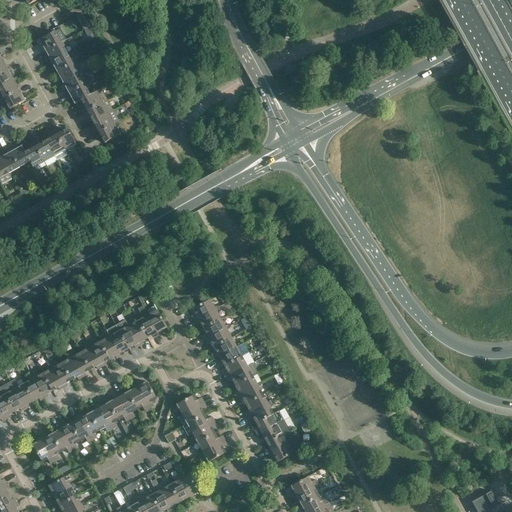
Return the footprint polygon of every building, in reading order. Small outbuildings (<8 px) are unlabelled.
[(40,41),(46,52),(65,41),(66,40),(60,29),(52,34),(40,41)] [(69,39),(66,40),(65,41),(46,52),(52,62),(67,54),(63,47),(72,43),(69,39)] [(57,73),(77,62),(74,57),(70,60),(67,54),(52,62),(57,73)] [(63,83),(78,75),(75,69),(79,66),(77,62),(57,73),(63,83)] [(8,69),(0,73),(0,87),(13,80),(8,69)] [(111,71),(105,74),(108,79),(114,76),(111,71)] [(69,94),(88,83),(87,80),(83,72),(78,75),(63,83),(69,94)] [(13,80),(0,87),(0,91),(1,94),(0,94),(0,100),(19,90),(13,80)] [(91,87),(88,83),(69,94),(75,104),(75,105),(82,101),(81,100),(90,96),(87,90),(91,87)] [(19,90),(0,100),(0,101),(2,106),(6,103),(10,110),(25,101),(19,90)] [(90,96),(81,100),(82,101),(85,107),(81,109),(83,114),(106,101),(100,90),(90,96)] [(90,116),(93,122),(112,111),(106,101),(83,114),(85,118),(90,116)] [(92,130),(94,135),(114,124),(118,122),(112,111),(93,122),(96,128),(92,130)] [(114,124),(94,135),(97,139),(101,137),(105,143),(120,135),(114,124)] [(59,129),(54,132),(65,151),(76,145),(68,130),(61,133),(59,129)] [(65,151),(54,132),(50,134),(52,138),(46,142),(55,157),(65,151)] [(44,163),(55,157),(46,142),(41,145),(38,140),(34,143),(44,163)] [(32,150),(25,153),(34,169),(44,163),(34,143),(29,145),(32,150)] [(34,169),(25,153),(22,147),(15,150),(13,146),(8,148),(19,168),(29,162),(33,169),(34,169)] [(19,168),(8,148),(4,151),(6,155),(0,158),(9,174),(19,168)] [(0,182),(1,184),(11,178),(9,174),(0,158),(0,182)] [(21,196),(12,202),(13,205),(23,199),(21,196)] [(138,298),(140,303),(144,301),(146,299),(144,295),(138,298)] [(192,317),(194,322),(218,309),(217,307),(215,308),(210,300),(193,310),(196,315),(192,317)] [(145,312),(158,336),(162,334),(160,332),(167,328),(155,306),(145,312)] [(201,324),(204,329),(221,320),(217,312),(219,310),(218,309),(194,322),(197,326),(201,324)] [(143,319),(138,322),(148,339),(154,335),(155,338),(158,336),(145,312),(141,314),(143,319)] [(126,322),(140,346),(143,345),(141,342),(148,339),(138,322),(133,324),(131,320),(126,322)] [(202,336),(205,341),(229,328),(228,326),(225,327),(221,320),(204,329),(207,334),(202,336)] [(119,332),(129,349),(135,346),(136,348),(140,346),(126,322),(122,325),(124,329),(119,332)] [(212,343),(214,348),(231,338),(227,331),(229,329),(229,328),(205,341),(207,345),(212,343)] [(107,333),(121,357),(124,355),(122,353),(129,349),(119,332),(114,335),(112,330),(107,333)] [(77,332),(72,335),(74,340),(80,337),(77,332)] [(100,343),(110,360),(116,356),(117,359),(121,357),(107,333),(103,335),(105,340),(100,343)] [(213,355),(215,360),(239,346),(238,344),(235,346),(231,338),(214,348),(217,353),(213,355)] [(88,344),(102,368),(105,366),(103,363),(110,360),(100,343),(95,346),(93,341),(88,344)] [(81,353),(91,370),(97,367),(98,369),(102,368),(88,344),(84,346),(86,350),(81,353)] [(222,362),(225,367),(242,357),(238,349),(240,348),(239,346),(215,360),(218,364),(222,362)] [(69,354),(83,378),(86,376),(84,374),(91,370),(81,353),(76,356),(74,352),(69,354)] [(62,363),(72,381),(78,377),(80,380),(83,378),(69,354),(65,356),(67,361),(62,363)] [(223,374),(226,379),(250,366),(249,364),(246,365),(242,357),(225,367),(228,372),(223,374)] [(50,364),(64,388),(67,387),(65,384),(72,381),(62,363),(57,366),(55,362),(50,364)] [(43,374),(53,391),(59,388),(60,390),(64,388),(50,364),(46,367),(48,371),(43,374)] [(233,381),(235,386),(252,377),(248,369),(251,367),(250,366),(226,379),(228,383),(233,381)] [(31,375),(44,399),(48,397),(46,395),(53,391),(43,374),(38,377),(35,373),(31,375)] [(24,385),(34,402),(40,398),(41,401),(44,399),(31,375),(27,377),(29,382),(24,385)] [(274,377),(279,385),(283,383),(278,375),(274,377)] [(234,393),(236,398),(260,385),(259,383),(257,384),(252,377),(235,386),(238,391),(234,393)] [(140,383),(136,385),(150,409),(154,407),(152,403),(158,399),(148,382),(141,386),(140,383)] [(12,385),(26,409),(29,408),(27,405),(34,402),(24,385),(19,387),(17,383),(12,385)] [(5,395),(15,412),(21,409),(22,411),(26,409),(12,385),(8,388),(10,392),(5,395)] [(134,389),(128,393),(138,410),(142,407),(145,412),(150,409),(136,385),(133,387),(134,389)] [(243,400),(246,405),(263,395),(259,388),(261,386),(260,385),(236,398),(239,402),(243,400)] [(120,394),(117,396),(131,420),(135,417),(133,413),(138,410),(128,393),(122,397),(120,394)] [(0,407),(7,420),(10,418),(9,416),(15,412),(5,395),(0,398),(0,397),(0,407)] [(244,412),(246,417),(271,403),(270,402),(267,403),(263,395),(246,405),(248,410),(244,412)] [(115,400),(109,404),(119,420),(124,418),(126,422),(131,420),(117,396),(114,397),(115,400)] [(179,415),(180,417),(204,403),(201,399),(197,401),(194,396),(177,405),(181,413),(179,415)] [(287,406),(293,403),(289,396),(283,400),(287,406)] [(183,417),(188,425),(205,415),(202,410),(206,408),(204,403),(180,417),(181,418),(183,417)] [(253,419),(256,424),(278,412),(279,412),(278,411),(273,414),(269,406),(271,405),(271,403),(246,417),(249,421),(253,419)] [(102,404),(98,406),(112,430),(116,427),(114,423),(119,420),(109,404),(103,407),(102,404)] [(97,410),(90,414),(100,431),(105,428),(107,432),(112,430),(98,406),(95,408),(97,410)] [(255,432),(257,436),(286,420),(285,418),(283,419),(278,412),(256,424),(259,429),(255,432)] [(82,415),(79,417),(93,441),(97,438),(94,434),(100,431),(90,414),(84,418),(82,415)] [(188,437),(190,436),(214,422),(212,418),(207,420),(205,415),(188,425),(183,427),(188,437)] [(77,421),(71,425),(81,441),(86,439),(88,443),(93,441),(79,417),(76,418),(77,421)] [(264,438),(267,443),(289,431),(285,423),(287,422),(286,420),(257,436),(260,440),(264,438)] [(193,436),(198,444),(215,434),(212,429),(217,427),(214,422),(190,436),(191,437),(193,436)] [(64,425),(60,427),(74,451),(78,448),(76,444),(81,441),(71,425),(65,428),(64,425)] [(59,432),(52,435),(62,452),(67,449),(69,453),(74,451),(60,427),(57,429),(59,432)] [(131,428),(125,431),(129,437),(134,434),(131,428)] [(265,450),(268,455),(297,439),(296,437),(293,438),(289,431),(267,443),(270,448),(265,450)] [(172,433),(165,437),(169,444),(177,440),(172,433)] [(199,452),(201,454),(225,441),(222,436),(218,439),(215,434),(198,444),(202,451),(199,452)] [(45,436),(41,438),(55,461),(59,459),(57,455),(62,452),(52,435),(46,439),(45,436)] [(40,442),(33,446),(42,463),(48,460),(50,464),(55,461),(41,438),(38,440),(40,442)] [(275,457),(278,462),(300,450),(300,449),(299,450),(295,442),(298,440),(297,439),(268,455),(270,459),(275,457)] [(225,441),(201,454),(201,456),(204,454),(209,463),(226,453),(223,448),(227,445),(225,441)] [(176,459),(171,463),(174,468),(179,465),(176,459)] [(170,463),(163,467),(166,471),(173,468),(170,463)] [(178,476),(191,500),(194,498),(193,496),(199,492),(190,475),(184,478),(180,469),(176,471),(178,475),(178,476)] [(171,485),(180,503),(186,499),(187,502),(191,500),(178,476),(177,476),(175,473),(172,475),(173,478),(175,483),(171,485)] [(47,495),(50,499),(74,486),(73,484),(70,485),(66,477),(49,487),(52,492),(47,495)] [(292,495),(294,498),(318,485),(315,480),(311,483),(308,477),(291,487),(295,493),(292,495)] [(0,499),(9,495),(5,488),(8,487),(6,484),(0,486),(0,499)] [(132,484),(125,487),(129,493),(135,489),(132,484)] [(159,486),(172,510),(175,509),(174,506),(180,503),(171,485),(165,488),(163,484),(159,486)] [(298,500),(302,506),(319,497),(316,492),(320,489),(318,485),(294,498),(296,501),(298,500)] [(57,501),(60,506),(77,496),(72,489),(75,487),(74,486),(50,499),(52,504),(57,501)] [(152,496),(160,511),(162,511),(167,509),(169,511),(172,510),(159,486),(154,489),(156,493),(152,496)] [(118,491),(114,494),(121,507),(125,505),(118,491)] [(498,504),(491,492),(471,503),(476,511),(505,511),(501,502),(498,504)] [(144,494),(140,497),(148,511),(160,511),(152,496),(146,499),(144,494)] [(0,511),(17,503),(15,500),(12,501),(9,495),(0,499),(0,511)] [(60,511),(70,511),(84,504),(83,503),(81,504),(77,496),(60,506),(62,511),(60,511)] [(133,506),(136,511),(148,511),(140,497),(135,499),(138,504),(133,506)] [(313,511),(328,504),(326,499),(322,502),(319,497),(302,506),(305,511),(313,511)] [(332,511),(331,508),(336,505),(333,501),(328,504),(313,511),(332,511)] [(18,511),(16,508),(18,506),(17,503),(0,511),(18,511)]
